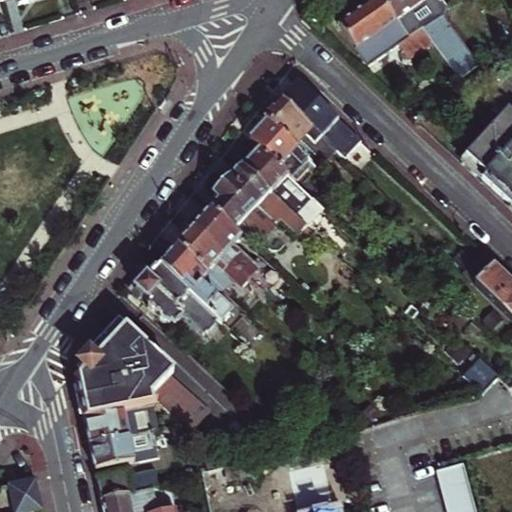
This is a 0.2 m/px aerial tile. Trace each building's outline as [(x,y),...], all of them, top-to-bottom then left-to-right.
[(409,40),(380,0),(375,0),(338,27),(368,69),(397,49),(408,64),(433,46),(422,33),(409,40)] [(440,0),(380,0),(409,40),(422,33),(433,46),(460,80),(479,67),(443,18),(445,7),(440,0)] [(298,86),(281,103),(335,155),(345,145),(331,131),(338,124),(298,86)] [(335,155),(281,103),(265,120),(270,125),(307,161),(313,155),(319,161),(326,161),(335,170),(343,162),(335,155)] [(511,114),(465,166),(511,209),(511,114)] [(307,161),(270,125),(252,144),(261,153),(299,190),(317,171),(307,161)] [(335,155),(343,162),(349,168),(359,158),(345,145),(335,155)] [(299,190),(261,153),(244,171),(307,232),(325,214),(309,199),(299,190)] [(307,232),(244,171),(229,186),(223,186),(218,191),(219,197),(216,200),(222,205),(213,215),(242,244),(247,248),(259,236),(266,243),(277,231),(275,229),(281,223),(299,241),(307,232)] [(327,180),(317,171),(299,190),(309,199),(327,180)] [(213,215),(195,233),(250,287),(260,296),(265,301),(282,283),(260,261),(252,269),(235,252),(242,244),(213,215)] [(250,287),(195,233),(178,251),(219,290),(226,282),(241,296),(250,287)] [(219,290),(178,251),(162,268),(220,325),(223,327),(233,316),(213,297),(219,290)] [(460,276),(473,288),(491,270),(478,257),(460,276)] [(220,325),(162,268),(148,283),(151,286),(142,295),(151,304),(147,308),(169,329),(172,326),(182,336),(184,336),(188,339),(190,340),(194,335),(203,344),(220,325)] [(511,289),(491,270),(474,289),(511,325),(511,289)] [(226,282),(219,290),(247,317),(260,304),(256,300),(260,296),(250,287),(241,296),(226,282)] [(122,324),(87,361),(90,359),(93,356),(97,355),(101,353),(105,353),(107,355),(129,331),(122,324)] [(176,376),(129,331),(107,355),(105,353),(101,353),(97,355),(93,356),(90,359),(87,361),(85,363),(81,370),(78,382),(86,422),(162,408),(184,429),(193,436),(212,416),(173,380),(176,376)] [(498,382),(479,364),(462,382),(481,400),(498,382)] [(162,408),(86,422),(91,447),(154,435),(184,429),(162,408)] [(154,435),(91,447),(96,472),(159,459),(154,435)] [(473,511),(464,471),(437,477),(444,511),(473,511)] [(132,495),(129,478),(128,474),(98,480),(102,502),(132,495)] [(42,511),(41,505),(36,481),(4,490),(3,492),(0,496),(0,511),(42,511)] [(102,502),(104,511),(158,511),(154,491),(138,494),(132,495),(102,502)]
